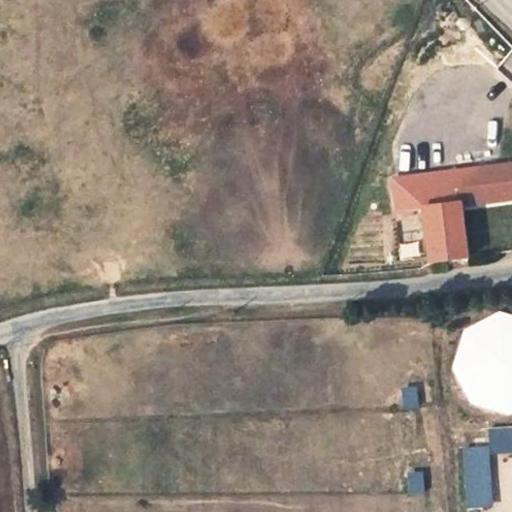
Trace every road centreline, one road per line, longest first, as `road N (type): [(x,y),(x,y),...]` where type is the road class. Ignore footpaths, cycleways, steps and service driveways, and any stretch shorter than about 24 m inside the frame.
road 1 (unclassified): [(511,268),(368,290),(107,304),(0,331)]
road 2 (track): [(31,511),(11,327)]
